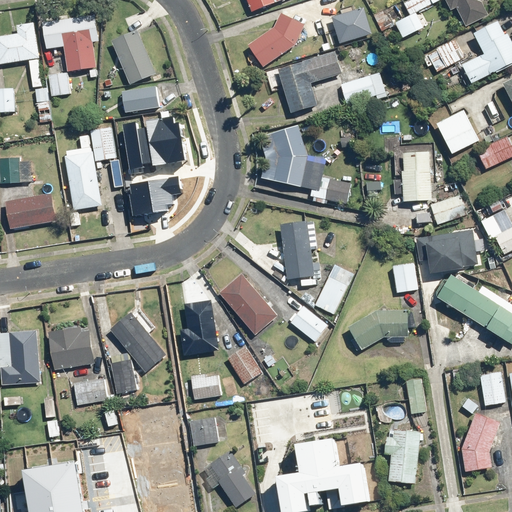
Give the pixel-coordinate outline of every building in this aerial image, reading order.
[(245,0),(251,14),(274,5),(272,0),(245,0)] [(486,1),(484,0),(442,0),(449,12),(454,9),(464,29),(488,17),(481,4),(486,1)] [(334,16),(342,41),(374,32),(366,6),(334,16)] [(102,67),(99,42),(105,41),(101,14),(48,22),(52,49),(69,47),(72,71),(102,67)] [(280,14),(273,30),(246,48),(262,70),(295,47),(303,27),(280,14)] [(395,27),(401,39),(420,30),(414,18),(395,27)] [(41,36),(39,22),(21,25),(23,33),(0,36),(0,49),(2,65),(44,58),(41,36)] [(491,76),(511,65),(511,45),(510,43),(507,36),(504,38),(497,24),(471,37),(482,57),(461,68),(471,87),(491,76)] [(143,30),(117,41),(135,84),(161,74),(143,30)] [(316,109),(309,86),(342,76),(334,53),(275,72),(290,117),(316,109)] [(71,73),(52,75),(54,96),(74,94),(71,73)] [(379,75),(339,86),(345,107),(385,96),(379,75)] [(511,81),(501,87),(511,109),(511,81)] [(122,92),(125,110),(163,105),(160,86),(122,92)] [(51,87),(39,88),(40,102),(51,101),(51,87)] [(17,88),(0,89),(0,112),(19,111),(17,88)] [(480,142),(465,113),(434,128),(450,158),(480,142)] [(126,126),(133,169),(136,169),(137,174),(155,171),(155,167),(188,162),(183,125),(176,126),(175,119),(150,123),(151,129),(140,131),(139,124),(126,126)] [(272,135),(280,161),(274,184),(300,191),(305,152),(297,127),(272,135)] [(97,152),(69,156),(77,210),(108,205),(101,161),(120,158),(115,128),(94,131),(97,152)] [(511,159),(511,147),(508,138),(476,153),(485,172),(511,159)] [(23,156),(2,157),(4,184),(24,183),(23,156)] [(430,156),(402,156),(403,203),(431,203),(430,156)] [(131,186),(136,216),(171,210),(171,206),(177,205),(175,197),(184,196),(181,178),(131,186)] [(351,183),(330,179),(325,203),(347,207),(351,183)] [(59,194),(12,200),(16,230),(63,223),(59,194)] [(460,197),(429,206),(436,227),(466,217),(460,197)] [(498,202),(487,208),(491,217),(502,211),(498,202)] [(81,211),(74,212),(77,228),(84,227),(81,211)] [(313,219),(283,222),(291,279),(320,275),(313,219)] [(433,262),(435,271),(480,263),(474,229),(419,238),(423,263),(433,262)] [(493,238),(503,257),(511,252),(511,229),(493,238)] [(357,272),(338,263),(318,305),(337,314),(357,272)] [(413,264),(392,268),(396,295),(418,291),(413,264)] [(284,313),(247,272),(224,292),(261,333),(284,313)] [(505,311),(450,278),(436,301),(485,331),(484,333),(506,346),(511,337),(511,318),(504,314),(505,311)] [(217,299),(190,302),(193,328),(184,329),(187,354),(223,350),(220,326),(217,299)] [(127,344),(150,371),(172,354),(154,332),(163,325),(145,303),(114,328),(127,344)] [(332,324),(307,304),(293,321),(318,342),(332,324)] [(406,313),(375,314),(353,325),(365,350),(385,339),(407,339),(406,313)] [(95,326),(53,332),(58,369),(100,363),(95,326)] [(45,382),(44,365),(42,329),(15,330),(17,366),(6,367),(7,384),(45,382)] [(249,345),(230,358),(247,385),(267,372),(249,345)] [(135,359),(114,363),(120,393),(140,390),(135,359)] [(223,373),(195,376),(198,399),(225,396),(223,373)] [(500,373),(479,377),(485,408),(506,404),(500,373)] [(425,377),(409,379),(414,413),(430,411),(425,377)] [(109,378),(78,382),(81,404),(112,400),(109,378)] [(26,395),(9,395),(9,405),(26,405),(26,395)] [(57,398),(47,399),(49,417),(59,416),(57,398)] [(308,399),(286,403),(289,423),(311,420),(308,399)] [(118,409),(110,411),(113,427),(122,425),(118,409)] [(492,470),(489,452),(500,424),(475,415),(461,450),(464,474),(492,470)] [(219,416),(198,419),(200,444),(222,441),(219,416)] [(60,419),(51,420),(53,436),(63,435),(60,419)] [(388,452),(396,453),(393,480),(420,483),(427,430),(400,427),(400,431),(391,430),(388,452)] [(282,474),(288,511),(312,508),(309,492),(341,487),(344,504),(372,500),(366,461),(343,464),(339,436),(300,442),(304,471),(282,474)] [(161,482),(163,507),(192,502),(188,466),(170,446),(148,467),(161,482)] [(237,450),(215,463),(241,506),(262,493),(237,450)] [(87,511),(81,463),(27,471),(32,511),(87,511)] [(143,511),(124,473),(100,485),(113,511),(143,511)]
